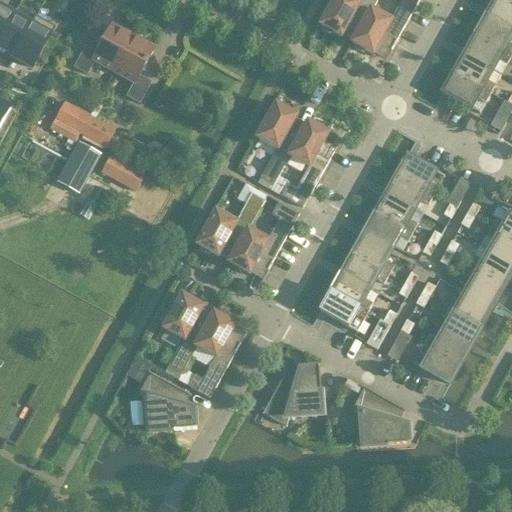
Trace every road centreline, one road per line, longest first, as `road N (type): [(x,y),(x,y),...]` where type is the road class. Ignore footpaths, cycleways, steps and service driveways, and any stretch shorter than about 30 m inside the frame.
road 1 (residential): [(274,323),(461,424),(511,336)]
road 2 (residential): [(274,323),(394,109)]
road 3 (residential): [(169,511),(274,323)]
road 4 (residential): [(511,174),(394,109)]
road 5 (residential): [(394,109),(281,47)]
road 6 (residential): [(394,109),(454,0)]
